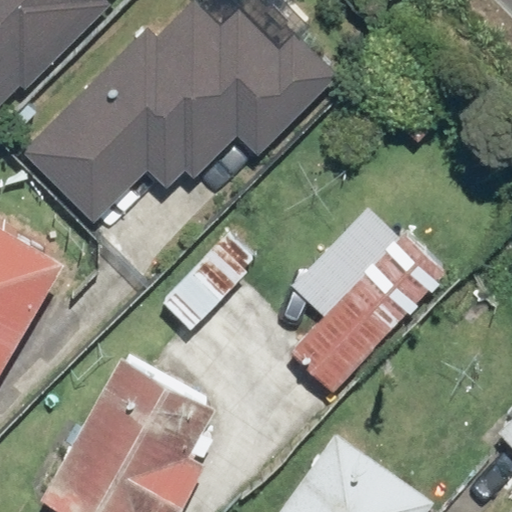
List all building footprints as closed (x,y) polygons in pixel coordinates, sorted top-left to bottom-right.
[(0,0),(0,103),(104,0),(0,0)] [(107,209),(161,155),(179,172),(197,154),(207,164),(250,121),(270,142),(350,62),(307,19),(293,33),(259,0),(244,0),(233,12),(221,0),(192,0),(169,23),(161,14),(36,138),(107,209)] [(407,55),(379,83),(429,133),(457,105),(407,55)] [(0,384),(86,235),(0,186),(0,384)] [(296,346),(337,384),(449,265),(408,227),(296,346)] [(169,294),(196,321),(255,264),(227,236),(169,294)] [(129,346),(52,487),(96,511),(181,511),(213,455),(196,445),(222,397),(129,346)] [(350,417),(283,511),(429,511),(448,485),(350,417)]
